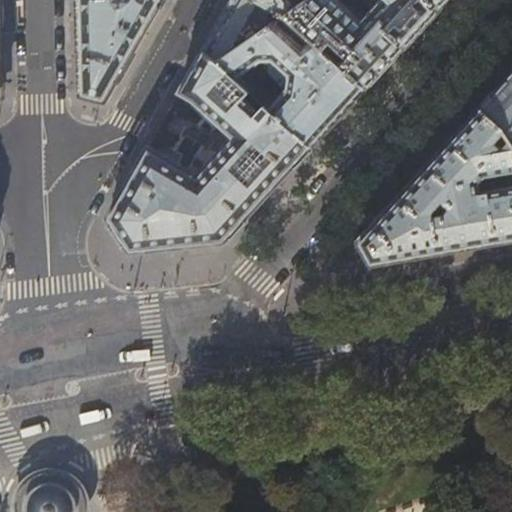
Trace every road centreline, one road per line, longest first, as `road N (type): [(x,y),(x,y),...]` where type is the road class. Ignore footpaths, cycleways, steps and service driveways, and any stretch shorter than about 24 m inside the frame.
road 1 (residential): [(214,348),(261,281),(510,0)]
road 2 (residential): [(193,0),(48,252)]
road 3 (residential): [(48,252),(43,0)]
road 4 (primary): [(307,367),(511,329)]
road 5 (primary): [(214,348),(162,335),(52,354)]
road 6 (primary): [(177,397),(307,367)]
road 7 (primary): [(53,423),(177,397)]
